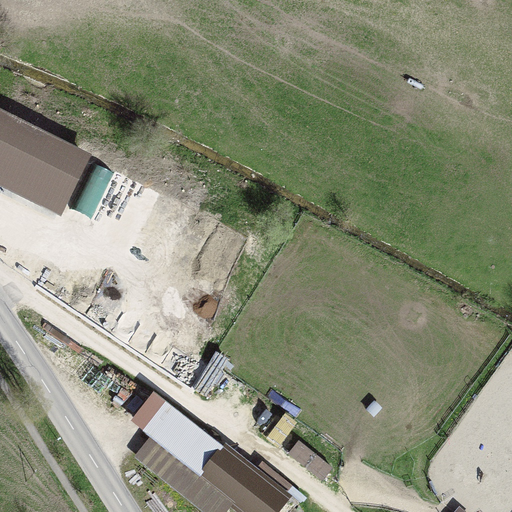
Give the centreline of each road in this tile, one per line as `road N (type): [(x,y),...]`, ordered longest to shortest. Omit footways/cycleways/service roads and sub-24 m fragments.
road 1 (residential): [(330,511),(0,283)]
road 2 (tertiary): [(0,317),(127,511)]
